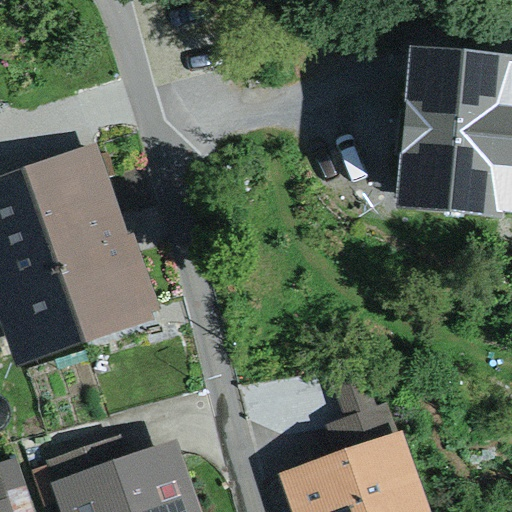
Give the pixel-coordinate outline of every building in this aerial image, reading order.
[(511,85),(503,84),(504,79),(421,72),(409,203),(491,210),(492,205),(511,207),(511,85)] [(113,175),(106,154),(27,181),(78,330),(126,313),(81,186),(113,175)] [(0,256),(30,346),(78,330),(27,181),(0,190),(0,256)] [(332,426),(343,456),(393,438),(382,408),(373,411),(362,380),(337,388),(349,420),(332,426)] [(70,495),(76,511),(182,511),(164,461),(121,476),(111,447),(60,465),(34,474),(44,504),(70,495)] [(413,511),(391,448),(295,482),(305,511),(413,511)] [(0,511),(31,511),(26,494),(0,502),(0,511)]
